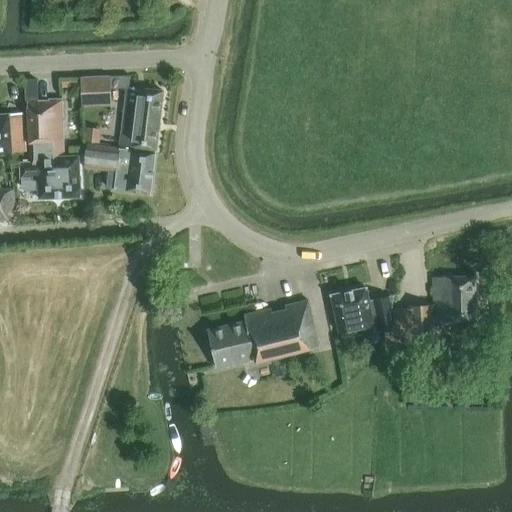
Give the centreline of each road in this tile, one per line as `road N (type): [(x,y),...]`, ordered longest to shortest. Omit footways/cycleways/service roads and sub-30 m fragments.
road 1 (tertiary): [(511,209),(312,252),(254,244),(212,212),(196,171),(217,0)]
road 2 (track): [(61,511),(136,264),(179,222)]
